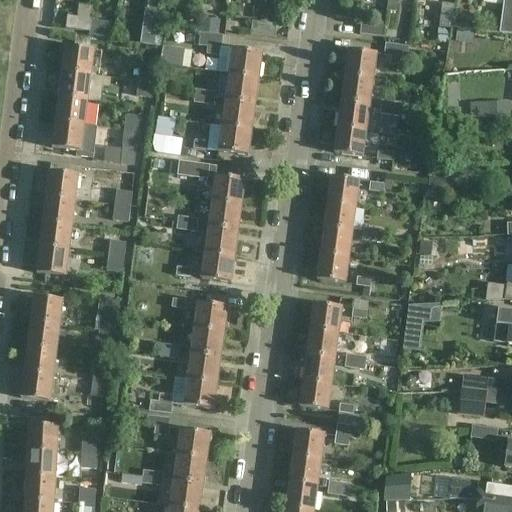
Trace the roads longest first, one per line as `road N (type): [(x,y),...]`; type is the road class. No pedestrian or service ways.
road 1 (residential): [(246,511),(317,0)]
road 2 (residential): [(0,231),(28,0)]
